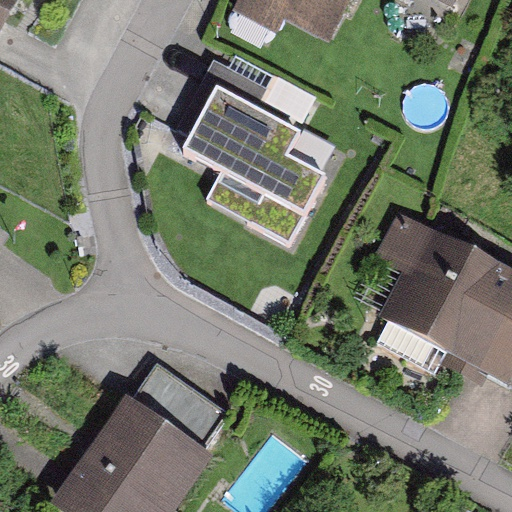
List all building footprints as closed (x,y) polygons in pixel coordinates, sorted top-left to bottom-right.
[(0,0),(0,47),(26,0),(0,0)] [(359,0),(243,0),(234,17),(278,41),(285,28),(333,52),(359,0)] [(433,0),(455,12),(461,0),(433,0)] [(269,96),(214,65),(177,136),(193,144),(183,158),(221,181),(207,207),(291,252),(329,185),(291,167),(304,141),(259,117),(269,96)] [(511,394),(511,278),(401,219),(376,265),(404,280),(382,323),(511,395),(511,394)] [(132,410),(125,406),(50,511),(184,511),(214,465),(205,459),(230,420),(157,372),(132,410)]
